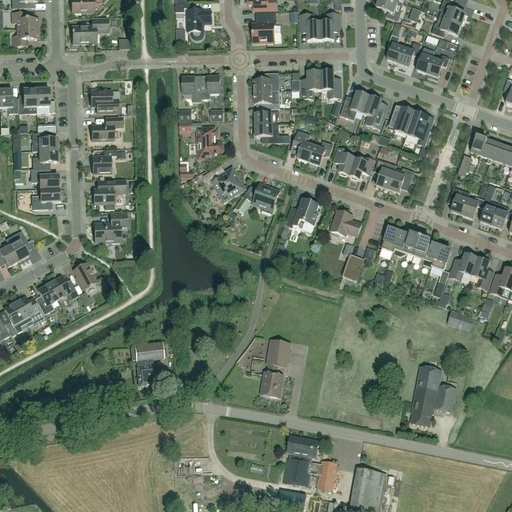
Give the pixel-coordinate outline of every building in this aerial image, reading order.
[(36,4),(36,0),(10,0),(11,11),(24,11),(24,5),(36,4)] [(100,5),(100,0),(79,0),(71,1),(71,15),(93,14),(93,5),(100,5)] [(266,0),(247,0),(248,7),(253,7),(253,13),(276,12),(275,1),(267,1),(266,0)] [(397,4),(384,0),(378,0),(376,9),(387,14),(385,19),(397,23),(401,13),(394,11),(397,4)] [(441,12),(438,19),(444,21),(461,27),(465,16),(453,11),(455,6),(443,1),(441,7),(439,12),(441,12)] [(184,14),(184,10),(190,10),(189,4),(175,4),(175,15),(184,14)] [(203,26),(211,26),(211,13),(202,13),(202,12),(186,13),(187,34),(191,34),(191,37),(192,39),(194,41),(196,42),(198,42),(201,41),(202,39),(203,37),(203,34),(203,26)] [(282,22),(294,22),(294,12),(282,12),(282,22)] [(16,32),(38,31),(38,21),(24,21),(24,14),(11,15),(11,26),(16,26),(16,32)] [(280,34),(274,35),(273,28),(276,28),(276,14),(259,15),(259,26),(251,26),(252,45),(274,44),(280,44),(280,34)] [(326,24),(319,24),(320,43),(333,42),(333,31),(340,30),(339,16),(326,17),(326,24)] [(320,43),(319,24),(313,24),(313,17),(299,17),(300,32),(307,31),(307,43),(320,43)] [(107,35),(107,21),(91,21),(91,28),(71,29),(72,46),(95,46),(95,35),(107,35)] [(435,25),(433,29),(431,35),(443,40),(445,34),(457,38),(461,27),(444,21),(441,27),(435,25)] [(38,31),(16,32),(16,38),(12,38),(12,49),(25,48),(24,42),(39,41),(38,31)] [(397,66),(403,50),(397,47),(399,40),(391,37),(387,48),(391,50),(386,62),(397,66)] [(410,52),(403,50),(397,66),(408,70),(413,57),(416,59),(420,47),(413,45),(410,52)] [(423,51),(416,72),(427,76),(432,60),(434,55),(423,51)] [(439,63),(432,60),(427,76),(437,80),(442,68),(445,70),(449,60),(441,57),(439,63)] [(320,93),(320,74),(307,74),(307,83),(299,83),(300,102),(313,101),(313,93),(320,93)] [(320,74),(320,93),(328,93),(328,101),(341,101),(340,81),(333,82),(333,74),(320,74)] [(253,94),(271,94),(271,87),(278,87),(278,76),(266,76),(266,82),(253,82),(253,94)] [(201,102),(200,79),(193,79),(193,78),(181,79),(182,96),(192,96),(192,105),(201,104),(201,102)] [(207,79),(200,79),(201,102),(210,101),(210,95),(219,95),(219,78),(207,78),(207,79)] [(23,104),(18,104),(18,115),(18,116),(36,116),(35,91),(22,92),(23,104)] [(48,91),(35,91),(36,116),(54,115),(54,103),(49,103),(48,91)] [(11,92),(0,92),(0,110),(6,110),(8,115),(8,116),(18,115),(18,104),(17,102),(11,103),(11,92)] [(111,93),(90,94),(90,109),(95,109),(95,115),(105,115),(118,115),(117,101),(119,100),(119,95),(117,93),(111,93)] [(272,100),(271,94),(253,94),(254,106),(267,106),(267,111),(279,111),(279,100),(272,100)] [(362,116),(369,98),(356,94),(352,105),(345,102),(339,118),(353,123),(356,114),(362,116)] [(369,98),(362,116),(368,118),(365,127),(379,132),(384,117),(388,108),(380,105),(381,103),(369,98)] [(406,137),(414,114),(395,107),(387,130),(406,137)] [(191,124),(190,113),(178,113),(179,125),(191,124)] [(210,123),(223,123),(222,113),(210,113),(210,123)] [(278,120),(278,118),(278,113),(266,113),(266,115),(254,116),(254,127),(277,126),(277,121),(278,120)] [(414,114),(406,137),(418,141),(416,146),(424,148),(433,121),(414,114)] [(122,120),(105,120),(105,127),(91,128),(91,144),(113,143),(113,130),(122,129),(122,120)] [(190,137),(190,133),(190,125),(179,125),(179,138),(190,137)] [(278,126),(277,126),(254,127),(255,139),(268,139),(269,146),(282,145),(281,138),(279,138),(278,126)] [(214,130),(197,130),(198,161),(215,161),(215,158),(216,158),(216,156),(219,156),(222,153),(222,148),(218,144),(215,144),(215,138),(217,137),(217,134),(214,133),(214,130)] [(293,146),(290,154),(298,157),(296,160),(308,164),(313,148),(314,146),(307,144),(310,137),(297,133),(293,146)] [(37,135),(31,135),(31,147),(31,153),(39,153),(57,153),(56,141),(44,141),(44,135),(37,135)] [(480,159),(486,142),(476,138),(470,155),(480,159)] [(486,142),(480,159),(486,161),(485,164),(489,166),(491,162),(497,146),(486,142)] [(313,148),(308,164),(319,168),(323,157),(328,159),(332,147),(322,144),(321,148),(314,145),(314,146),(313,148)] [(497,146),(491,162),(501,166),(506,149),(497,146)] [(511,151),(506,149),(501,166),(511,169),(511,166),(511,151)] [(348,178),(355,160),(346,157),(348,154),(338,150),(333,165),(340,167),(338,175),(348,178)] [(116,158),(115,152),(102,152),(103,158),(92,159),(92,177),(110,176),(110,158),(116,158)] [(57,153),(39,153),(39,160),(32,160),(32,171),(45,171),(45,165),(57,165),(57,153)] [(464,158),(457,176),(464,178),(471,160),(464,158)] [(363,163),(355,160),(348,178),(359,182),(362,175),(369,177),(374,163),(364,160),(363,163)] [(396,168),(389,166),(378,162),(373,174),(380,176),(376,188),(387,192),(393,175),(396,168)] [(180,164),(180,166),(179,166),(180,180),(193,180),(192,173),(188,173),(188,163),(180,164)] [(221,167),(202,178),(207,186),(211,184),(223,204),(241,194),(238,187),(241,185),(232,170),(225,174),(221,167)] [(393,175),(387,192),(398,196),(403,184),(409,186),(413,174),(402,170),(401,173),(395,171),(393,175)] [(45,171),(32,171),(30,172),(30,185),(39,184),(39,191),(58,191),(58,185),(59,184),(59,177),(46,178),(45,171)] [(96,191),(93,191),(93,210),(94,210),(94,206),(104,206),(104,213),(113,212),(113,206),(113,195),(125,195),(124,183),(107,183),(96,184),(96,191)] [(253,204),(252,207),(260,210),(259,212),(261,212),(271,216),(279,193),(259,186),(253,204)] [(461,218),(467,201),(469,195),(452,189),(448,202),(454,204),(450,214),(461,218)] [(39,198),(31,199),(31,212),(47,211),(47,204),(60,204),(60,197),(58,197),(58,191),(39,191),(39,198)] [(484,211),(479,224),(490,228),(496,211),(498,207),(490,204),(492,197),(486,194),(483,202),(480,210),(484,211)] [(243,199),(235,210),(243,216),(251,205),(243,199)] [(473,203),(467,201),(461,218),(472,222),(477,209),(480,210),(483,202),(475,199),(473,203)] [(311,202),(311,204),(302,201),(298,212),(290,209),(284,228),(292,230),(293,228),(302,231),(304,225),(313,228),(318,215),(315,214),(318,206),(315,205),(316,204),(311,202)] [(64,207),(53,208),(53,217),(64,216),(64,207)] [(498,207),(490,228),(501,232),(505,221),(509,222),(511,215),(508,213),(509,211),(498,207)] [(350,223),(352,218),(337,213),(330,233),(345,238),(346,235),(356,239),(361,226),(350,223)] [(110,225),(93,225),(94,245),(120,245),(120,229),(126,229),(126,216),(110,217),(110,225)] [(381,251),(382,251),(379,258),(390,261),(390,262),(400,235),(388,231),(381,251)] [(11,238),(5,242),(9,248),(17,264),(28,258),(22,247),(27,244),(21,233),(11,238)] [(400,235),(390,262),(393,263),(395,257),(400,259),(406,256),(413,258),(420,240),(410,236),(409,240),(400,237),(400,235)] [(420,240),(413,258),(420,261),(423,267),(431,270),(438,249),(438,248),(437,250),(428,247),(429,243),(420,240)] [(17,264),(8,248),(3,251),(0,246),(0,259),(1,259),(7,270),(17,264)] [(431,270),(429,274),(436,276),(440,278),(438,284),(433,297),(440,300),(448,276),(449,275),(443,273),(450,253),(438,249),(431,270)] [(372,263),(372,250),(364,250),(364,263),(372,263)] [(470,278),(477,260),(464,256),(462,264),(455,261),(449,279),(468,286),(470,278)] [(350,257),(342,279),(355,283),(363,262),(350,257)] [(489,265),(477,260),(470,278),(479,281),(476,289),(487,293),(493,275),(486,273),(489,265)] [(86,265),(72,272),(78,282),(77,283),(82,292),(96,284),(86,265)] [(508,301),(511,290),(511,272),(505,270),(502,279),(496,277),(489,294),(508,301)] [(388,287),(393,274),(386,272),(382,285),(388,287)] [(60,279),(49,286),(57,301),(65,297),(68,303),(78,298),(72,286),(66,289),(60,279)] [(57,301),(49,286),(37,292),(42,302),(37,306),(43,317),(53,312),(50,306),(57,301)] [(79,298),(85,309),(93,305),(89,299),(88,300),(85,294),(79,298)] [(24,299),(14,305),(25,325),(31,322),(34,328),(44,323),(32,302),(27,305),(24,299)] [(25,325),(14,305),(3,311),(10,324),(5,327),(11,338),(21,333),(19,329),(25,325)] [(474,321),(464,317),(451,313),(447,326),(469,334),(474,321)] [(2,325),(0,326),(0,342),(9,337),(2,325)] [(262,385),(260,397),(262,397),(279,400),(283,377),(276,376),(277,368),(286,370),(290,345),(270,342),(265,366),(268,367),(267,375),(264,374),(262,385)] [(161,345),(133,348),(138,389),(155,387),(153,368),(152,369),(152,362),(163,361),(161,345)] [(441,373),(420,368),(411,412),(413,413),(411,426),(428,429),(431,416),(433,416),(434,412),(451,415),(456,390),(438,387),(441,373)] [(310,475),(318,476),(316,491),(332,493),(337,465),(321,463),(320,466),(310,464),(311,459),(315,460),(318,443),(290,438),(286,455),(290,455),(289,461),(288,461),(283,485),(307,489),(310,475)] [(379,511),(386,476),(358,471),(350,511),(379,511)] [(298,511),(301,496),(290,495),(277,493),(274,510),(287,511),(298,511)]
